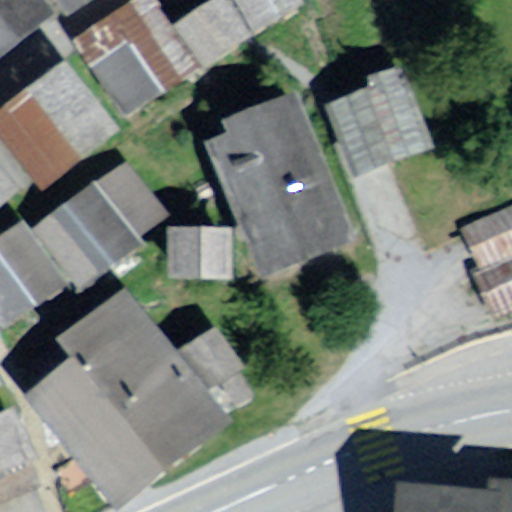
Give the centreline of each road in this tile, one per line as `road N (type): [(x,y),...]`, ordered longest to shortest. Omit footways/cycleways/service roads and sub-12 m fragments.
road 1 (primary): [(214,511),(376,442),(511,409)]
road 2 (residential): [(135,0),(0,88)]
